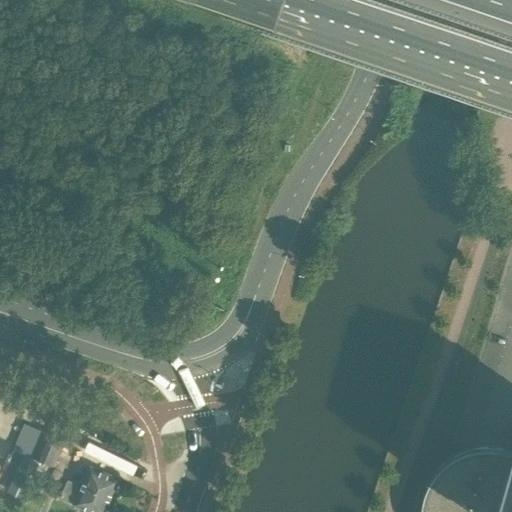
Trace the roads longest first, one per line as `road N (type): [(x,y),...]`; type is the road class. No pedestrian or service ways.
road 1 (tertiary): [(183,363),(219,351),(243,325),(299,200),(366,82),(393,0)]
road 2 (motorway): [(301,0),(511,73)]
road 3 (tertiary): [(183,363),(136,359),(0,311)]
road 4 (tertiary): [(185,511),(204,460),(183,363)]
